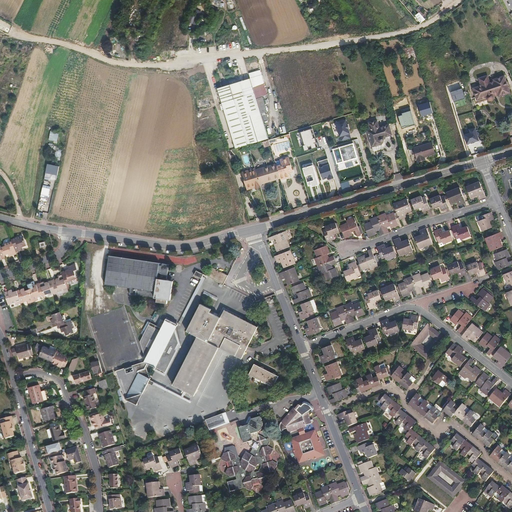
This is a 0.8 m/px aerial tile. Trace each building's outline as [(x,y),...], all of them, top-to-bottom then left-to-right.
[(422,16),(428,12),(424,7),(419,12),(422,16)] [(487,100),(489,100),(490,100),(492,100),(493,99),(494,98),(494,96),(498,95),(498,96),(506,94),(509,92),(506,82),(504,76),(497,78),(495,78),(493,79),(493,81),(489,82),(487,75),(478,78),(479,81),(480,83),(480,85),(477,86),(473,88),(476,98),(474,99),(476,103),(478,102),(486,100),(487,100)] [(271,146),(269,139),(268,139),(250,79),(243,81),(249,99),(223,107),(235,149),(248,145),(250,152),(271,146)] [(223,107),(249,99),(243,81),(217,89),(223,107)] [(464,88),(452,92),(455,102),(467,98),(464,88)] [(429,101),(418,104),(421,116),(433,113),(429,101)] [(411,111),(397,114),(402,128),(415,125),(411,111)] [(346,119),(335,122),(341,142),(352,139),(346,119)] [(393,137),(390,126),(381,129),(378,119),(369,122),(371,128),(368,129),(373,146),(383,143),(382,141),(383,141),(384,141),(385,140),(386,139),(393,137)] [(471,133),(465,135),(468,145),(481,140),(477,127),(470,129),(471,133)] [(312,129),(299,132),(305,151),(318,147),(312,129)] [(51,130),(49,140),(58,141),(59,131),(51,130)] [(354,143),(333,149),(337,165),(359,159),(354,143)] [(436,154),(433,144),(415,148),(419,161),(426,160),(425,157),(436,154)] [(293,170),(291,164),(289,158),(281,161),(282,165),(277,167),(281,178),(281,180),(291,177),(290,174),(289,171),(293,170)] [(328,159),(317,162),(323,181),(333,178),(328,159)] [(57,176),(59,166),(47,164),(45,173),(57,176)] [(314,164),(303,167),(309,188),(320,185),(314,164)] [(277,167),(277,165),(266,168),(270,181),(281,178),(277,167)] [(270,181),(266,168),(256,171),(260,184),(270,181)] [(256,171),(255,169),(242,173),(247,191),(254,189),(261,187),(260,184),(256,171)] [(485,199),(479,184),(467,189),(471,200),(476,198),(478,202),(485,199)] [(466,204),(460,190),(447,195),(451,205),(456,203),(458,207),(466,204)] [(449,208),(446,198),(442,199),(441,197),(430,201),(434,210),(441,207),(442,211),(449,208)] [(430,209),(427,199),(423,200),(422,198),(412,202),(415,210),(421,208),(423,212),(430,209)] [(412,214),(408,203),(395,208),(401,222),(409,220),(408,215),(412,214)] [(491,228),(489,222),(494,221),(491,213),(477,218),(482,232),(491,228)] [(399,225),(394,215),(387,218),(386,215),(379,218),(385,234),(389,232),(387,227),(391,226),(392,228),(399,225)] [(361,236),(355,218),(346,221),(348,225),(341,228),(345,239),(352,236),(351,233),(355,231),(357,237),(361,236)] [(385,234),(379,218),(371,221),(372,224),(366,226),(370,237),(377,234),(376,231),(379,230),(381,235),(385,234)] [(339,233),(336,224),(325,228),(326,230),(322,232),(326,242),(334,240),(333,235),(339,233)] [(472,236),(468,225),(461,227),(460,225),(453,227),(457,239),(461,237),(462,239),(471,236),(472,236)] [(433,244),(427,229),(419,232),(420,236),(415,238),(419,249),(433,244)] [(453,240),(450,232),(444,234),(442,229),(435,232),(439,243),(442,241),(443,244),(453,240)] [(288,240),(285,233),(270,238),(271,242),(276,240),(277,244),(274,245),(277,252),(287,248),(285,241),(288,240)] [(501,248),(499,241),(501,240),(503,239),(500,233),(487,239),(491,252),(501,248)] [(19,238),(11,241),(12,242),(15,250),(18,249),(19,251),(21,252),(23,251),(23,248),(27,246),(24,238),(20,240),(19,238)] [(413,251),(409,241),(402,243),(400,240),(394,242),(400,256),(413,251)] [(10,258),(12,257),(13,255),(12,253),(16,252),(15,250),(12,242),(5,245),(6,247),(2,248),(4,256),(9,255),(10,258)] [(335,260),(334,257),(328,258),(327,254),(330,253),(327,246),(316,250),(319,257),(316,258),(319,266),(335,260)] [(396,256),(393,246),(385,249),(383,246),(378,248),(382,259),(385,257),(386,260),(396,256)] [(511,261),(508,263),(506,259),(509,258),(509,257),(507,250),(504,251),(498,253),(496,254),(498,261),(495,263),(498,270),(511,264),(511,261)] [(378,267),(371,251),(368,252),(370,258),(366,259),(364,256),(358,259),(362,269),(368,267),(370,270),(378,267)] [(294,264),(289,252),(275,258),(277,263),(281,262),(284,268),(294,264)] [(170,302),(173,282),(166,281),(168,265),(108,257),(104,286),(129,289),(128,296),(156,300),(155,303),(166,305),(167,301),(170,302)] [(333,270),(331,265),(337,263),(335,260),(319,266),(322,274),(325,273),(329,280),(339,276),(336,269),(333,270)] [(466,273),(462,262),(459,263),(458,261),(447,265),(451,274),(457,271),(458,275),(466,273)] [(360,274),(355,263),(347,266),(349,270),(343,273),(344,275),(347,282),(358,278),(357,275),(360,274)] [(486,275),(482,264),(479,265),(478,263),(467,267),(471,276),(477,274),(478,277),(486,275)] [(68,269),(66,270),(65,271),(65,273),(63,273),(67,283),(72,281),(72,280),(76,278),(78,278),(77,272),(80,271),(79,266),(71,268),(71,271),(69,272),(68,269)] [(226,276),(209,267),(204,277),(222,286),(227,276),(226,276)] [(450,279),(446,268),(442,269),(442,267),(431,271),(434,280),(441,278),(442,282),(450,279)] [(299,282),(294,269),(280,274),(282,281),(286,279),(289,285),(299,282)] [(198,280),(201,275),(193,271),(191,276),(198,280)] [(63,289),(68,287),(67,283),(63,273),(60,274),(59,276),(59,277),(57,278),(56,279),(56,281),(53,282),(54,287),(56,292),(63,290),(63,289)] [(433,285),(429,275),(422,277),(420,274),(413,277),(419,294),(423,292),(420,287),(425,285),(426,288),(433,285)] [(202,277),(191,298),(194,300),(205,278),(202,277)] [(419,294),(413,277),(405,280),(406,283),(399,286),(403,297),(411,294),(409,291),(413,289),(415,295),(419,294)] [(48,295),(56,292),(54,287),(53,282),(49,283),(48,281),(47,281),(45,281),(40,282),(41,285),(44,295),(48,294),(48,295)] [(400,298),(395,283),(382,288),(386,299),(391,297),(392,301),(400,298)] [(32,287),(29,288),(34,301),(37,300),(37,297),(44,295),(41,285),(37,286),(36,285),(34,284),(31,285),(32,287)] [(311,298),(308,290),(306,291),(303,284),(293,287),(295,295),(298,294),(300,299),(294,301),(295,304),(311,298)] [(20,289),(17,290),(21,302),(28,300),(29,302),(34,301),(29,288),(24,290),(21,291),(20,289)] [(9,292),(5,293),(9,304),(16,301),(16,304),(21,302),(17,290),(13,291),(13,289),(10,290),(9,291),(9,292)] [(378,305),(376,301),(382,298),(378,290),(368,294),(369,296),(365,297),(369,308),(378,305)] [(489,306),(486,303),(490,298),(481,290),(477,296),(480,299),(478,302),(473,298),(470,301),(484,312),(489,306)] [(314,312),(310,301),(302,304),(301,305),(304,311),(299,313),(302,320),(313,316),(312,313),(314,312)] [(194,397),(219,346),(242,357),(258,325),(225,308),(221,316),(210,310),(212,308),(201,302),(187,329),(198,335),(172,386),(194,397)] [(364,314),(360,304),(354,306),(352,303),(344,306),(351,323),(355,321),(353,316),(357,314),(358,317),(364,314)] [(351,323),(344,306),(337,309),(338,313),(331,315),(335,326),(342,323),(341,320),(345,318),(347,324),(351,323)] [(62,325),(65,324),(63,316),(61,317),(59,313),(51,316),(46,318),(47,322),(49,322),(51,321),(51,323),(53,324),(54,323),(55,327),(59,326),(62,325)] [(460,333),(471,319),(465,314),(462,317),(456,313),(450,321),(456,326),(457,323),(461,326),(457,331),(460,333)] [(417,329),(418,318),(410,316),(410,320),(403,319),(402,329),(413,330),(413,328),(417,329)] [(318,329),(321,328),(316,317),(316,318),(307,321),(310,327),(305,329),(308,336),(319,332),(318,329)] [(149,379),(146,369),(148,365),(164,373),(173,356),(175,351),(175,349),(177,343),(174,331),(177,325),(165,319),(160,329),(159,331),(147,325),(139,342),(140,344),(145,360),(143,362),(125,368),(115,372),(123,397),(124,400),(142,395),(144,389),(147,384),(150,386),(152,382),(149,381),(149,379)] [(399,330),(395,321),(388,324),(386,320),(380,322),(384,333),(387,331),(388,334),(399,330)] [(73,328),(71,321),(65,324),(62,325),(63,328),(61,328),(61,330),(62,333),(64,332),(66,335),(73,333),(72,329),(73,328)] [(160,329),(149,323),(147,325),(159,331),(160,329)] [(442,337),(426,323),(414,337),(410,342),(427,356),(442,337)] [(475,342),(483,332),(472,323),(462,337),(467,341),(470,338),(475,342)] [(380,338),(376,328),(369,331),(370,335),(364,337),(367,346),(378,342),(377,340),(380,338)] [(493,338),(487,334),(480,343),(485,347),(487,345),(491,348),(487,352),(490,354),(501,340),(495,335),(493,338)] [(364,347),(360,339),(354,341),(352,337),(345,339),(349,350),(352,349),(353,351),(364,347)] [(34,356),(30,344),(16,348),(19,360),(34,356)] [(334,355),(330,344),(321,348),(324,354),(319,356),(322,363),(333,359),(331,355),(334,355)] [(461,355),(459,354),(460,352),(461,350),(455,345),(454,347),(451,345),(446,352),(451,356),(450,358),(459,365),(460,363),(462,364),(465,360),(464,358),(461,355)] [(52,362),(56,353),(42,347),(39,357),(52,362)] [(511,355),(501,347),(493,356),(498,359),(495,363),(501,368),(511,355)] [(65,369),(69,358),(56,352),(56,353),(52,362),(51,365),(58,368),(60,365),(62,365),(61,367),(65,369)] [(102,371),(96,353),(93,354),(95,361),(91,362),(95,373),(102,371)] [(458,373),(464,378),(466,376),(472,380),(473,379),(474,381),(477,377),(476,376),(479,371),(473,367),(472,368),(471,369),(468,366),(469,365),(471,361),(468,359),(458,373)] [(340,375),(335,362),(324,366),(326,371),(322,373),(325,381),(340,375)] [(278,378),(253,365),(248,376),(272,388),(278,378)] [(388,375),(385,368),(380,370),(378,366),(374,368),(377,377),(378,379),(388,375)] [(404,376),(400,373),(403,369),(399,366),(391,376),(398,382),(404,376)] [(447,378),(437,370),(431,378),(437,383),(440,379),(444,382),(447,378)] [(92,380),(89,371),(73,376),(76,385),(92,380)] [(412,383),(408,379),(411,376),(407,372),(405,375),(404,376),(398,382),(407,389),(412,383)] [(493,389),(492,387),(497,381),(494,378),(490,383),(487,380),(489,378),(483,373),(477,380),(482,385),(480,388),(486,394),(488,391),(490,393),(493,389)] [(378,379),(377,377),(372,378),(370,375),(365,376),(367,380),(370,388),(380,384),(378,379)] [(370,388),(367,380),(363,382),(361,378),(356,380),(357,382),(360,391),(361,392),(370,388)] [(107,388),(105,380),(97,382),(100,391),(107,388)] [(331,404),(347,397),(344,389),(341,390),(338,384),(337,384),(336,383),(329,386),(329,387),(328,388),(331,395),(333,394),(335,398),(329,400),(331,404)] [(42,403),(38,386),(27,389),(30,397),(31,397),(33,405),(42,403)] [(97,408),(93,395),(96,394),(96,392),(94,389),(85,392),(87,397),(83,398),(87,411),(97,408)] [(507,402),(510,399),(508,398),(510,394),(504,389),(502,391),(501,393),(497,389),(493,393),(490,398),(501,407),(505,401),(507,402)] [(422,404),(418,401),(421,397),(416,394),(408,404),(417,410),(422,404)] [(136,407),(142,395),(124,400),(124,401),(136,407)] [(388,408),(393,401),(385,395),(380,402),(384,405),(381,408),(385,411),(388,408)] [(430,411),(426,407),(429,404),(424,400),(422,404),(417,410),(425,417),(430,411)] [(400,410),(402,408),(393,401),(388,408),(392,411),(389,414),(394,418),(395,417),(400,410)] [(454,404),(450,401),(446,406),(443,410),(442,411),(443,412),(450,418),(453,414),(455,411),(451,408),(454,404)] [(325,453),(319,438),(317,438),(314,431),(305,434),(303,429),(306,428),(306,426),(311,424),(311,423),(310,421),(307,413),(311,411),(312,412),(313,411),(314,411),(314,410),(313,408),(310,405),(307,404),(303,403),(303,404),(300,405),(298,406),(297,407),(296,408),(294,407),(281,424),(280,426),(280,427),(280,429),(281,433),(282,433),(283,433),(283,431),(287,430),(288,434),(298,431),(300,436),(298,437),(297,439),(291,441),(295,448),(294,450),(298,458),(300,458),(301,461),(305,462),(315,458),(316,459),(323,456),(325,453)] [(466,415),(462,411),(465,408),(460,404),(455,411),(453,414),(461,421),(466,415)] [(56,419),(52,406),(40,410),(43,423),(56,419)] [(437,417),(434,414),(436,410),(433,407),(430,411),(425,417),(432,423),(437,417)] [(358,423),(354,412),(351,413),(350,410),(339,414),(342,422),(343,421),(345,420),(346,422),(348,427),(358,423)] [(403,423),(408,416),(400,410),(395,417),(399,420),(396,423),(400,426),(403,423)] [(474,421),(470,418),(473,414),(469,411),(466,415),(461,421),(469,427),(474,421)] [(106,427),(102,414),(89,418),(92,426),(93,425),(95,430),(106,427)] [(14,426),(12,416),(6,417),(1,419),(0,418),(0,419),(5,439),(6,438),(12,437),(14,436),(13,431),(14,431),(14,429),(13,426),(14,426)] [(408,432),(416,423),(408,416),(403,423),(407,426),(404,429),(408,432)] [(237,491),(244,489),(251,493),(254,488),(261,486),(266,488),(269,482),(267,477),(266,476),(268,472),(269,473),(274,472),(277,465),(273,463),(270,456),(273,451),(267,448),(269,443),(268,440),(267,440),(258,436),(257,434),(258,434),(259,432),(260,432),(261,430),(261,428),(262,427),(261,426),(262,426),(261,422),(260,422),(260,421),(260,419),(257,418),(249,420),(245,427),(237,429),(243,445),(247,444),(248,447),(251,449),(248,455),(245,453),(242,459),(231,454),(228,453),(223,455),(220,462),(225,464),(228,470),(225,476),(231,479),(234,478),(235,481),(233,482),(227,484),(231,493),(237,491)] [(370,439),(367,431),(370,430),(367,423),(351,429),(352,433),(356,431),(358,430),(360,434),(358,435),(357,435),(359,443),(370,439)] [(481,431),(484,428),(479,424),(478,426),(477,425),(474,429),(475,430),(471,435),(479,441),(485,434),(481,431)] [(64,439),(63,434),(61,435),(58,426),(49,429),(50,430),(52,437),(53,442),(64,439)] [(413,443),(419,436),(411,430),(405,437),(409,440),(407,443),(411,447),(413,443)] [(492,440),(489,438),(492,434),(487,431),(485,434),(479,441),(487,447),(488,446),(489,447),(493,443),(491,442),(492,440)] [(115,446),(110,432),(98,435),(103,449),(115,446)] [(467,455),(472,448),(455,435),(450,442),(454,445),(451,448),(455,451),(458,448),(463,452),(460,455),(464,458),(467,455)] [(427,459),(434,449),(419,436),(413,443),(418,446),(415,450),(419,453),(422,449),(425,452),(423,456),(427,459)] [(47,445),(49,453),(62,450),(60,442),(47,445)] [(376,455),(372,444),(370,445),(368,442),(358,446),(361,454),(362,453),(365,452),(366,454),(368,458),(373,456),(376,455)] [(202,457),(198,446),(185,451),(191,465),(198,462),(197,460),(197,459),(202,457)] [(503,456),(499,453),(502,449),(498,446),(497,447),(495,446),(492,450),(494,451),(490,456),(498,462),(503,456)] [(476,459),(479,455),(472,448),(467,455),(470,458),(467,461),(472,464),(476,459)] [(80,463),(76,449),(66,451),(69,461),(74,460),(75,465),(80,463)] [(26,466),(24,461),(23,457),(21,457),(19,450),(16,451),(10,453),(8,453),(10,461),(11,460),(15,473),(16,473),(21,471),(27,470),(26,466)] [(119,466),(115,453),(113,454),(112,450),(103,453),(108,469),(119,466)] [(184,459),(180,450),(170,454),(171,456),(167,457),(171,468),(178,465),(177,463),(177,461),(179,460),(184,459)] [(506,469),(511,462),(507,459),(510,456),(506,452),(503,456),(498,462),(506,469)] [(67,472),(62,455),(51,458),(51,460),(50,460),(50,464),(52,463),(54,469),(55,471),(56,475),(67,472)] [(162,469),(158,458),(155,459),(154,457),(144,461),(147,470),(152,468),(154,467),(155,469),(156,471),(162,469)] [(479,472),(484,465),(476,459),(472,464),(471,465),(475,469),(472,472),(477,475),(479,472)] [(452,496),(465,481),(439,460),(426,476),(452,496)] [(385,490),(376,467),(372,468),(369,461),(360,465),(362,472),(363,472),(365,471),(367,475),(364,476),(361,478),(364,486),(368,484),(370,483),(371,487),(370,488),(369,488),(372,495),(373,495),(374,496),(380,494),(379,493),(385,490)] [(493,472),(484,465),(479,472),(483,475),(481,479),(485,482),(491,474),(493,472)] [(395,473),(403,483),(411,476),(406,469),(402,473),(400,470),(395,473)] [(119,488),(120,474),(110,474),(110,488),(119,488)] [(201,487),(200,475),(191,476),(191,480),(192,483),(190,483),(187,483),(188,490),(190,490),(191,494),(200,493),(199,487),(201,487)] [(77,493),(75,480),(74,481),(73,476),(64,477),(65,494),(77,493)] [(23,478),(17,479),(19,485),(18,485),(21,501),(33,498),(29,483),(27,483),(26,477),(23,478)] [(496,492),(500,487),(491,481),(486,488),(491,491),(488,494),(492,497),(496,492)] [(163,496),(161,487),(160,487),(158,487),(157,482),(146,483),(147,497),(163,496)] [(349,495),(344,485),(337,487),(336,484),(328,487),(335,503),(338,502),(336,497),(335,496),(339,495),(340,496),(341,497),(349,495)] [(505,499),(510,492),(501,486),(500,487),(496,492),(501,495),(498,499),(502,502),(505,499)] [(335,503),(328,487),(321,490),(322,493),(315,496),(319,506),(325,503),(325,502),(324,500),(328,499),(329,500),(331,505),(335,503)] [(121,508),(120,498),(116,498),(115,494),(107,495),(108,504),(110,504),(110,507),(110,510),(121,508)] [(201,503),(201,496),(189,497),(189,505),(191,504),(193,504),(193,509),(191,509),(187,510),(187,511),(199,511),(206,511),(205,503),(201,503)] [(311,506),(308,498),(304,499),(303,497),(293,500),(296,507),(300,506),(302,505),(303,507),(303,509),(311,506)] [(81,505),(80,500),(79,500),(78,499),(70,500),(71,511),(80,511),(79,505),(81,505)] [(166,511),(165,511),(165,507),(167,507),(169,507),(168,499),(156,501),(156,508),(153,509),(152,511),(171,511),(168,511),(166,511)] [(432,511),(434,503),(420,499),(416,511),(426,511),(427,510),(429,511),(432,511)] [(395,511),(393,506),(390,507),(388,504),(387,501),(377,505),(380,511),(381,511),(383,510),(383,511),(395,511)] [(293,511),(290,503),(283,506),(282,503),(274,506),(276,511),(293,511)]
